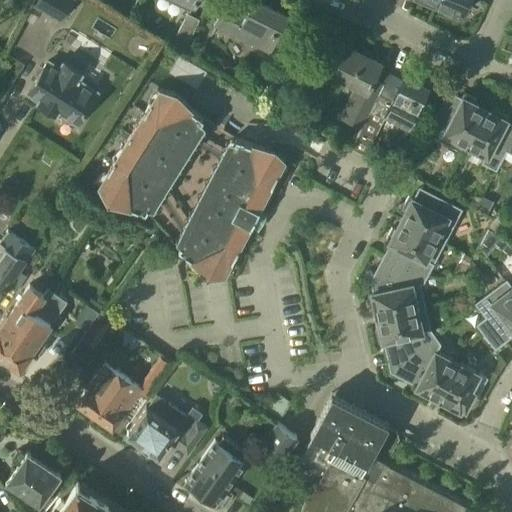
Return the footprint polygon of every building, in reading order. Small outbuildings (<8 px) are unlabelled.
[(35,0),(35,1),(61,17),(71,0),(35,0)] [(168,0),(189,10),(194,1),(194,0),(168,0)] [(289,15),(257,0),(251,0),(246,10),(226,0),(225,0),(213,24),(270,52),(289,15)] [(436,0),(435,4),(461,16),(467,0),(436,0)] [(185,47),(199,18),(187,12),(173,41),(185,47)] [(359,132),(364,123),(384,82),(373,77),(381,61),(347,44),(333,74),(362,89),(356,99),(357,100),(345,124),(359,132)] [(196,88),(206,70),(179,55),(169,72),(196,88)] [(2,59),(0,62),(0,71),(8,76),(13,65),(2,59)] [(48,61),(29,92),(38,98),(36,101),(56,113),(58,110),(78,123),(97,92),(77,79),(81,73),(65,62),(61,69),(48,61)] [(429,86),(405,73),(399,85),(386,79),(384,82),(364,123),(359,132),(351,148),(366,156),(386,116),(408,128),(429,86)] [(283,104),(295,96),(285,82),(273,90),(283,104)] [(145,210),(202,117),(174,92),(158,87),(157,89),(159,90),(158,100),(151,101),(150,100),(143,112),(149,114),(144,122),(141,124),(137,124),(135,124),(121,147),(122,147),(126,149),(125,154),(120,162),(114,158),(106,170),(108,171),(110,177),(102,182),(99,181),(98,184),(109,195),(145,210)] [(484,107),(475,101),(476,98),(464,92),(459,102),(446,95),(429,133),(461,150),(484,107)] [(511,136),(511,130),(503,125),(508,115),(496,109),(494,112),(484,107),(461,150),(463,150),(466,143),(487,154),(483,161),(496,168),(506,148),(511,136)] [(236,136),(178,247),(208,270),(224,274),(225,272),(223,271),(223,261),(230,259),(231,260),(238,248),(232,244),(236,236),(239,234),(243,235),(244,235),(264,197),(263,196),(260,194),(260,190),(264,182),(270,185),(277,173),(275,172),(273,165),(281,160),(283,161),(284,159),(272,148),(236,136)] [(444,241),(461,208),(425,189),(419,200),(409,194),(402,206),(405,208),(400,218),(444,241)] [(471,194),(467,203),(475,208),(476,206),(477,204),(480,199),(471,194)] [(477,204),(476,206),(488,213),(494,203),(481,196),(480,199),(477,204)] [(427,274),(444,241),(400,218),(395,228),(392,226),(385,239),(396,244),(389,256),(408,266),(409,264),(427,274)] [(0,239),(0,282),(1,282),(9,287),(27,261),(27,260),(35,247),(33,246),(35,243),(10,227),(8,231),(7,230),(0,239)] [(489,229),(480,246),(487,256),(496,245),(502,238),(489,229)] [(464,251),(459,260),(469,263),(473,256),(464,251)] [(424,305),(419,281),(423,280),(427,274),(409,264),(408,266),(389,256),(377,280),(379,289),(368,291),(371,305),(374,304),(376,315),(424,305)] [(506,279),(476,302),(487,316),(477,324),(492,342),(501,335),(511,327),(511,328),(511,287),(510,286),(511,285),(506,279)] [(28,283),(0,323),(0,354),(1,356),(32,311),(43,295),(44,293),(28,283)] [(32,311),(1,356),(19,368),(30,352),(36,356),(46,342),(40,338),(50,323),(49,322),(52,317),(54,318),(67,299),(48,287),(44,293),(43,295),(32,311)] [(87,303),(74,321),(86,329),(90,324),(95,316),(99,311),(87,303)] [(434,335),(429,328),(424,305),(376,315),(379,326),(375,327),(378,340),(390,338),(396,365),(434,335)] [(95,316),(90,324),(102,332),(108,324),(95,316)] [(457,360),(435,349),(439,342),(434,335),(396,365),(419,378),(414,388),(426,395),(428,392),(438,397),(457,360)] [(161,383),(172,359),(161,354),(150,377),(161,383)] [(438,397),(448,402),(446,405),(458,412),(461,406),(465,407),(474,390),(471,388),(479,372),(457,360),(438,397)] [(105,363),(76,403),(112,429),(122,415),(129,420),(148,393),(141,388),(105,363)] [(331,391),(317,417),(310,431),(312,432),(296,463),(299,470),(316,479),(300,510),(304,511),(467,511),(471,504),(387,460),(399,437),(396,430),(386,424),(388,421),(331,391)] [(186,413),(156,392),(128,432),(158,453),(167,442),(175,447),(176,446),(188,455),(208,425),(198,418),(202,412),(192,405),(186,413)] [(278,393),(266,409),(279,419),(289,405),(291,402),(278,393)] [(275,420),(259,442),(267,448),(280,458),(281,457),(297,435),(283,425),(278,421),(275,419),(275,420)] [(214,440),(185,481),(215,502),(217,500),(226,487),(245,461),(214,440)] [(39,503),(60,472),(27,449),(5,481),(39,503)] [(120,511),(75,481),(64,497),(60,494),(48,511),(120,511)]
